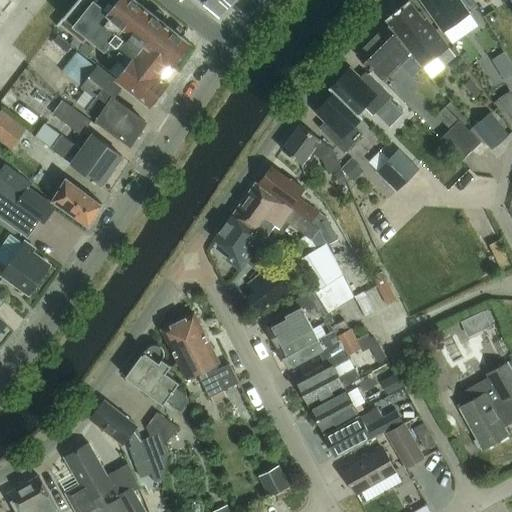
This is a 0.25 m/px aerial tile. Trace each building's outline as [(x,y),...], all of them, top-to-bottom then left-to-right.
[(138,57),(161,75),(170,63),(171,64),(189,41),(183,36),(186,32),(186,30),(180,25),(178,25),(175,29),(162,19),(165,15),(165,13),(159,9),(157,9),(154,13),(141,2),(142,0),(80,0),(67,18),(60,26),(82,45),(90,36),(129,67),(138,57)] [(204,0),(220,14),(233,0),(204,0)] [(423,0),(444,29),(469,12),(461,0),(423,0)] [(424,19),(410,1),(389,17),(425,65),(434,77),(445,68),(437,56),(449,47),(426,17),(424,19)] [(382,80),(410,52),(386,27),(358,55),(382,80)] [(457,46),(471,59),(479,50),(465,37),(457,46)] [(511,75),(511,63),(505,52),(492,59),(505,80),(511,75)] [(96,68),(77,53),(63,71),(97,97),(87,112),(98,120),(131,144),(146,121),(114,98),(124,84),(98,65),(96,68)] [(168,80),(161,75),(138,57),(129,67),(119,79),(149,104),(152,100),(155,100),(160,94),(159,91),(168,80)] [(357,114),(357,113),(364,106),(373,115),(391,97),(366,72),(360,77),(351,68),(330,88),(334,92),(335,92),(357,114)] [(510,125),(511,123),(511,93),(510,91),(494,102),(510,125)] [(361,117),(357,113),(357,114),(335,92),(334,92),(315,111),(325,121),(319,127),(344,153),(363,134),(354,125),(361,117)] [(82,135),(92,121),(62,100),(52,113),(82,135)] [(464,161),(481,143),(445,107),(437,116),(450,129),(441,138),(464,161)] [(0,138),(13,148),(27,128),(1,110),(0,111),(0,138)] [(491,149),(508,136),(490,114),(473,127),(491,149)] [(123,156),(92,133),(81,148),(45,122),(35,136),(102,185),(123,156)] [(303,163),(316,146),(322,151),(320,152),(328,172),(340,167),(333,149),(300,123),(281,148),(303,163)] [(389,158),(408,179),(419,168),(399,148),(389,158)] [(397,190),(408,179),(389,158),(377,171),(397,190)] [(362,172),(350,161),(342,169),(354,180),(362,172)] [(44,223),(56,207),(29,187),(32,183),(5,164),(0,170),(0,216),(29,237),(41,221),(44,223)] [(319,210),(303,199),(299,196),(305,188),(291,178),(289,178),(272,166),(260,182),(312,220),(319,210)] [(347,181),(342,171),(335,174),(340,184),(347,181)] [(320,229),(294,208),(256,181),(233,213),(234,214),(270,241),(286,219),(307,235),(301,239),(302,241),(288,249),(294,260),(327,242),(320,229)] [(102,204),(69,182),(54,204),(87,226),(102,204)] [(234,214),(233,213),(215,239),(232,252),(229,255),(233,263),(241,268),(246,261),(256,270),(277,246),(274,244),(270,241),(234,214)] [(339,239),(327,218),(318,223),(330,244),(339,239)] [(45,269),(48,265),(47,261),(33,251),(35,248),(25,241),(2,273),(30,293),(47,270),(45,269)] [(343,274),(327,242),(295,261),(294,262),(311,290),(312,292),(313,293),(314,292),(321,304),(326,314),(355,296),(343,274)] [(272,265),(262,273),(249,283),(255,291),(249,296),(261,310),(290,288),(272,265)] [(398,300),(383,272),(374,277),(388,305),(398,300)] [(305,312),(321,304),(314,292),(313,293),(312,292),(311,290),(293,300),(298,309),(302,307),(303,310),(305,312)] [(375,312),(365,292),(356,296),(366,317),(375,312)] [(278,347),(313,328),(305,312),(303,310),(302,307),(298,309),(286,316),(286,317),(267,327),(278,347)] [(473,330),(491,321),(486,310),(467,319),(473,330)] [(229,364),(218,369),(215,363),(219,361),(194,312),(176,321),(173,320),(167,323),(165,326),(163,328),(188,379),(198,374),(209,397),(239,383),(229,364)] [(344,350),(338,338),(333,329),(325,333),(320,324),(313,328),(278,347),(289,368),(319,353),(324,362),(344,350)] [(363,347),(358,339),(352,327),(339,334),(350,354),(363,347)] [(358,339),(363,347),(364,350),(370,347),(379,363),(387,358),(377,340),(375,338),(373,337),(371,337),(368,333),(358,339)] [(181,411),(188,401),(184,391),(177,386),(179,382),(172,375),(175,372),(170,368),(173,366),(163,358),(164,354),(164,351),(163,348),(161,346),(158,344),(156,343),(153,343),(151,344),(149,346),(146,350),(145,350),(142,352),(125,375),(163,402),(165,399),(181,411)] [(360,378),(350,359),(345,350),(344,350),(324,362),(328,368),(298,383),(309,405),(360,378)] [(460,407),(470,424),(483,448),(509,433),(505,425),(511,421),(511,399),(510,397),(511,395),(511,353),(506,356),(508,361),(487,373),(490,377),(467,390),(472,400),(460,407)] [(396,373),(381,381),(388,393),(403,386),(396,373)] [(323,430),(364,409),(362,405),(357,407),(347,390),(311,409),(323,430)] [(104,400),(90,418),(123,444),(130,435),(133,446),(131,447),(137,464),(149,459),(155,482),(164,480),(168,451),(165,445),(179,427),(158,411),(147,427),(151,436),(142,439),(137,425),(104,400)] [(369,411),(361,416),(325,435),(336,456),(401,421),(395,409),(374,420),(369,411)] [(407,468),(425,458),(405,422),(387,432),(407,468)] [(112,486),(106,474),(88,442),(64,456),(79,484),(65,492),(76,511),(147,511),(135,488),(140,485),(128,462),(106,474),(114,490),(118,496),(107,503),(101,492),(112,486)] [(357,493),(397,470),(384,447),(344,470),(357,493)] [(279,465),(258,476),(268,495),(289,485),(279,465)] [(58,511),(38,476),(7,493),(17,511),(58,511)]
